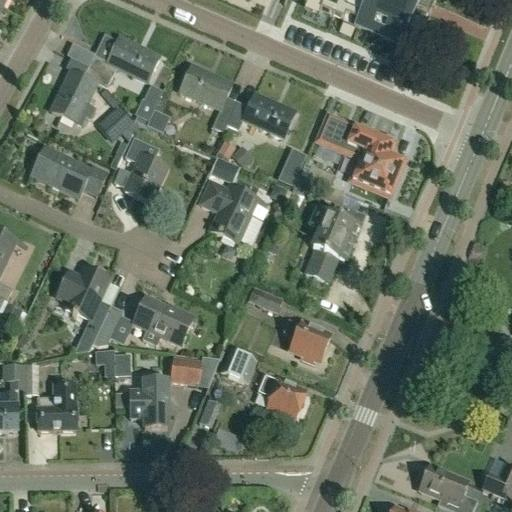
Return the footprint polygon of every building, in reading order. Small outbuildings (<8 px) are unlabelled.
[(306,0),(303,9),(413,56),(429,17),(425,15),(429,4),(434,6),(435,4),(434,4),(435,0),(306,0)] [(88,72),(110,83),(115,73),(146,88),(158,62),(118,43),(106,67),(93,61),(88,72)] [(225,130),(235,107),(225,103),(231,89),(190,70),(178,97),(219,115),(211,132),(221,137),(225,130)] [(110,83),(88,72),(83,83),(70,76),(50,117),(75,129),(95,89),(105,94),(110,83)] [(158,99),(150,95),(145,106),(153,110),(158,99)] [(246,112),(235,107),(225,130),(236,135),(241,125),(282,143),(293,118),(253,99),(246,112)] [(135,131),(132,127),(118,112),(98,130),(112,145),(121,137),(128,146),(135,131)] [(144,130),(146,125),(136,120),(134,125),(144,130)] [(384,146),(327,122),(317,147),(359,164),(350,186),(388,201),(402,167),(387,161),(394,144),(386,141),(384,146)] [(136,168),(123,196),(149,208),(166,171),(153,166),(158,154),(133,143),(124,163),(136,168)] [(215,161),(226,166),(235,152),(224,145),(215,161)] [(43,153),(30,180),(77,203),(82,194),(95,201),(106,178),(91,170),(89,175),(43,153)] [(303,159),(290,153),(277,183),(290,189),(303,159)] [(233,184),(238,170),(216,162),(210,176),(233,184)] [(309,198),(314,186),(297,179),(292,191),(309,198)] [(209,187),(199,209),(217,217),(209,236),(235,248),(255,205),(265,210),(266,208),(229,191),(227,195),(209,187)] [(285,195),(275,190),(271,200),(281,205),(285,195)] [(303,277),(325,287),(349,229),(357,232),(363,219),(340,210),(335,222),(313,213),(307,228),(319,234),(311,253),(316,256),(308,278),(304,276),(303,277)] [(0,301),(6,304),(10,294),(0,289),(0,276),(15,246),(25,251),(26,250),(0,237),(0,301)] [(279,250),(270,246),(266,254),(275,258),(279,250)] [(90,352),(92,349),(108,315),(97,310),(108,285),(83,273),(79,282),(68,277),(56,302),(67,307),(64,314),(71,317),(71,319),(76,322),(77,320),(89,325),(79,347),(90,352)] [(235,287),(236,292),(242,295),(246,291),(249,286),(248,280),(243,278),(238,281),(235,287)] [(348,308),(355,290),(344,286),(337,304),(348,308)] [(247,306),(277,319),(283,304),(253,292),(247,306)] [(133,329),(180,350),(193,321),(178,314),(177,316),(145,301),(133,329)] [(3,305),(0,310),(0,315),(15,323),(20,313),(5,306),(3,305)] [(120,321),(108,315),(92,349),(97,352),(107,350),(120,321)] [(281,339),(293,344),(289,354),(301,359),(301,361),(313,366),(314,364),(318,366),(329,342),(309,334),(309,332),(301,328),(299,332),(287,326),(281,339)] [(134,375),(154,373),(152,356),(132,358),(134,375)] [(247,389),(256,367),(229,356),(219,378),(247,389)] [(168,387),(207,392),(218,364),(201,362),(201,366),(172,361),(168,387)] [(37,369),(23,370),(24,400),(38,400),(37,369)] [(22,371),(9,371),(9,387),(9,393),(22,393),(22,371)] [(264,413),(293,425),(305,397),(277,385),(276,386),(263,381),(256,399),(268,404),(264,413)] [(75,435),(74,388),(52,389),(52,403),(37,403),(37,435),(75,435)] [(166,390),(144,391),(144,394),(127,395),(128,425),(143,424),(143,434),(166,433),(166,390)] [(0,435),(17,435),(16,410),(15,410),(15,398),(0,398),(0,435)] [(508,506),(511,496),(511,472),(504,469),(499,481),(488,477),(480,495),(508,506)] [(422,488),(419,495),(440,504),(437,511),(440,511),(473,511),(476,507),(459,500),(465,486),(429,471),(426,478),(422,479),(420,485),(422,488)]
